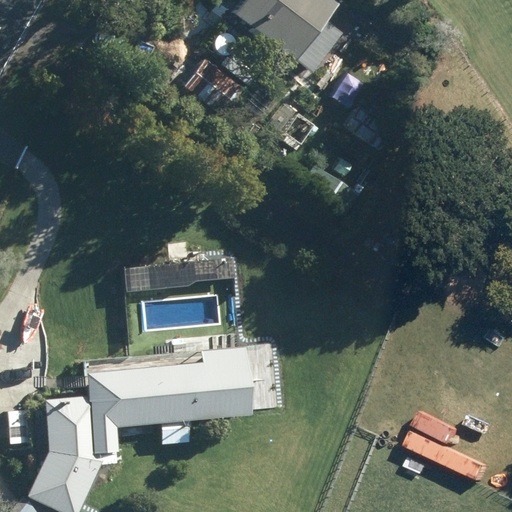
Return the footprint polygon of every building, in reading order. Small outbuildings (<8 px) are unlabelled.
[(234,0),(224,14),(288,60),(329,5),(322,0),(234,0)] [(198,60),(177,88),(209,112),(231,84),(198,60)] [(389,133),(349,106),(335,127),(375,154),(389,133)] [(348,193),(309,166),(295,185),(334,213),(348,193)] [(202,362),(84,373),(87,397),(92,453),(118,451),(120,451),(117,427),(162,423),(164,444),(193,441),(191,421),(253,415),(247,347),(201,351),(202,362)] [(87,397),(44,401),(49,452),(28,497),(62,511),(82,511),(104,463),(119,461),(118,451),(92,453),(87,397)]
